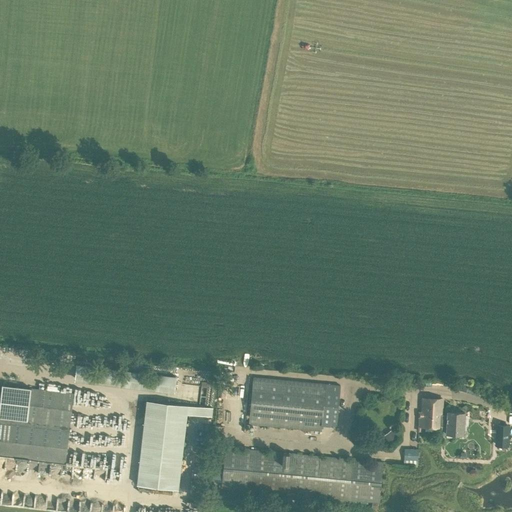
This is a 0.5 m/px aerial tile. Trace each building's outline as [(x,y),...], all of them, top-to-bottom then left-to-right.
[(254,377),(249,422),(320,429),(320,424),(336,426),(340,385),(254,377)] [(2,384),(0,403),(0,455),(65,463),(74,393),(2,384)] [(178,481),(184,409),(206,410),(207,400),(143,394),(136,478),(178,481)] [(418,412),(418,417),(418,426),(440,427),(440,426),(441,415),(441,399),(422,398),(421,412),(418,412)] [(440,426),(446,426),(446,433),(462,434),(464,413),(447,412),(447,415),(441,415),(440,426)] [(496,444),(497,424),(487,424),(486,443),(496,444)] [(397,437),(392,431),(385,436),(390,442),(397,437)] [(225,448),(221,488),(378,502),(382,462),(225,448)] [(404,448),(404,460),(417,460),(417,449),(404,448)] [(114,511),(126,511),(127,502),(115,501),(114,511)]
